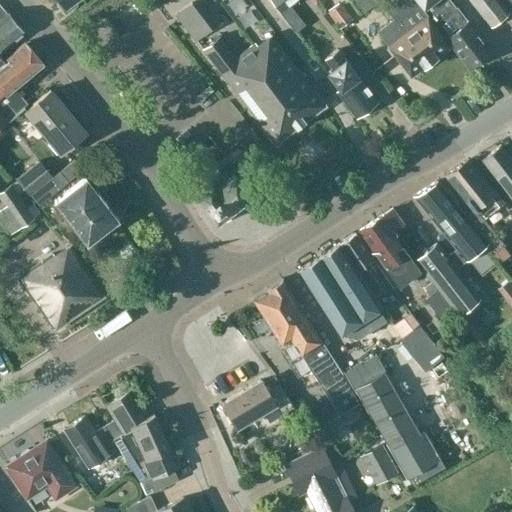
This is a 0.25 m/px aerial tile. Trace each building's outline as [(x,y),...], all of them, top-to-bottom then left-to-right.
[(59,0),(60,1),(58,3),(66,13),(74,7),(76,5),(74,3),(78,0),(59,0)] [(271,0),(281,12),(296,0),(271,0)] [(436,25),(424,9),(416,0),(391,0),(384,7),(395,21),(379,33),(411,76),(450,47),(434,26),(436,25)] [(416,0),(424,9),(435,0),(470,0),(491,26),(508,13),(498,0),(416,0)] [(457,7),(451,0),(435,0),(424,9),(436,25),(437,24),(469,67),(491,51),(458,6),(457,7)] [(190,3),(175,14),(180,21),(181,20),(195,9),(190,3)] [(340,4),(328,12),(340,28),(352,20),(340,4)] [(0,56),(0,53),(24,33),(0,5),(0,66),(5,62),(0,56)] [(219,37),(203,49),(256,117),(270,104),(273,109),(282,101),(289,109),(299,101),(295,96),(301,91),(298,85),(306,79),(272,35),(258,46),(256,43),(235,58),(219,37)] [(0,68),(0,101),(44,64),(26,42),(6,58),(9,62),(0,68)] [(357,118),(378,102),(338,49),(325,59),(345,85),(337,91),(357,118)] [(29,145),(43,133),(68,112),(50,91),(26,111),(23,108),(10,119),(8,121),(29,145)] [(10,119),(0,107),(0,127),(8,121),(10,119)] [(59,153),(84,132),(68,112),(43,133),(59,153)] [(511,162),(499,145),(481,160),(511,200),(511,205),(507,210),(511,216),(511,162)] [(482,217),(501,202),(468,160),(444,174),(473,210),(465,216),(487,242),(495,253),(505,245),(482,217)] [(39,161),(17,179),(30,193),(51,176),(39,161)] [(217,224),(252,197),(245,187),(264,172),(258,164),(238,179),(234,174),(226,180),(219,172),(193,192),(217,224)] [(86,243),(117,219),(86,178),(55,201),(86,243)] [(465,216),(464,217),(435,181),(413,196),(456,248),(446,256),(436,243),(415,260),(432,281),(430,283),(456,316),(479,298),(456,268),(466,261),(465,260),(486,243),(487,242),(465,216)] [(36,218),(11,183),(0,190),(0,199),(5,206),(0,209),(0,220),(10,235),(36,218)] [(398,286),(418,271),(391,232),(400,225),(390,209),(359,231),(398,286)] [(369,271),(364,265),(372,260),(355,233),(337,244),(365,287),(367,286),(372,294),(378,290),(374,283),(376,281),(369,271)] [(357,323),(377,310),(336,245),(298,269),(340,334),(343,332),(349,342),(364,334),(357,323)] [(55,330),(104,296),(70,246),(55,257),(53,254),(19,277),(55,330)] [(358,402),(348,385),(281,279),(264,290),(265,292),(253,299),(282,344),(291,339),(298,351),(338,415),(358,402)] [(445,325),(456,316),(430,283),(424,287),(430,295),(425,299),(445,325)] [(409,312),(393,325),(396,329),(401,336),(417,325),(418,324),(412,316),(409,312)] [(401,336),(399,338),(425,370),(442,357),(417,325),(401,336)] [(440,458),(438,458),(423,431),(418,434),(385,375),(386,374),(375,355),(343,373),(354,391),(356,391),(405,477),(408,476),(412,485),(445,466),(440,458)] [(280,415),(293,407),(274,376),(262,383),(261,380),(222,403),(236,427),(274,405),(280,415)] [(178,467),(168,447),(169,447),(154,414),(145,418),(128,391),(106,404),(115,419),(104,425),(139,480),(146,495),(179,480),(174,469),(178,467)] [(112,471),(105,468),(93,449),(102,443),(84,415),(63,428),(81,456),(75,460),(77,464),(88,481),(97,494),(116,478),(112,471)] [(29,498),(48,484),(57,497),(77,483),(49,444),(38,452),(34,447),(31,449),(27,449),(21,453),(20,457),(6,467),(29,498)] [(381,445),(361,456),(370,473),(391,461),(381,445)] [(355,511),(346,493),(342,495),(334,479),(338,477),(323,446),(285,463),(294,481),(301,478),(316,509),(309,511),(355,511)] [(189,511),(182,497),(156,509),(149,495),(125,508),(126,511),(189,511)]
